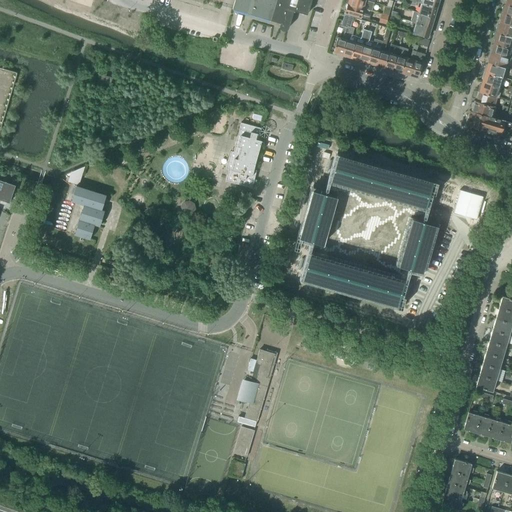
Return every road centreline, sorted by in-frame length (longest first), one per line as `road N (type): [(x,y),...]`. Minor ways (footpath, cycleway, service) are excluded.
road 1 (unclassified): [(300,111),(284,139),(245,290),(226,322),(202,327),(27,275),(0,278)]
road 2 (residential): [(118,0),(317,58)]
road 3 (residential): [(511,257),(494,265),(442,440)]
road 4 (residential): [(450,126),(489,0)]
